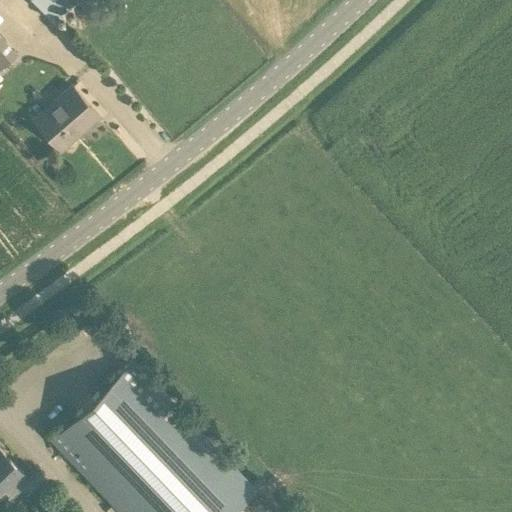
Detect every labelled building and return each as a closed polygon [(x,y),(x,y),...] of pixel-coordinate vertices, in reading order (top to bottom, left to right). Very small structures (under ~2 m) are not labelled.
[(33,0),(52,21),(75,0),(33,0)] [(0,66),(16,52),(0,34),(0,66)] [(57,96),(33,117),(37,122),(61,149),(74,137),(99,115),(95,111),(71,84),(57,96)] [(121,511),(230,511),(251,492),(255,489),(132,360),(51,438),(121,511)] [(29,478),(13,462),(0,448),(0,489),(3,487),(11,495),(29,478)]
